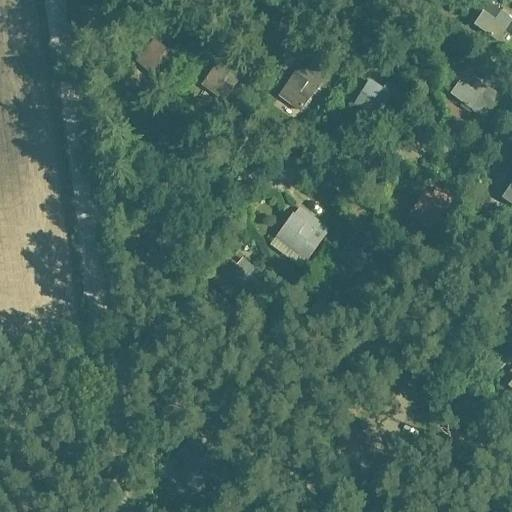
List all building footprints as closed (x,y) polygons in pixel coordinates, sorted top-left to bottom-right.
[(497,43),(511,20),(483,1),(468,23),(497,43)] [(160,35),(155,41),(137,62),(157,79),(180,53),(160,35)] [(202,86),(224,102),(244,74),(223,58),(202,86)] [(279,97),(301,113),(322,84),(300,68),(279,97)] [(488,91),(460,70),(449,85),(456,90),(451,97),(473,112),(488,91)] [(377,120),(391,98),(399,103),(404,95),(386,84),(381,91),(369,83),(355,105),(377,120)] [(155,109),(132,137),(153,154),(175,127),(155,109)] [(511,170),(510,174),(495,196),(511,207),(511,170)] [(428,187),(409,217),(431,231),(451,202),(428,187)] [(277,238),(299,254),(308,261),(329,232),(298,210),(277,238)] [(155,231),(162,236),(147,258),(169,273),(194,236),(185,230),(180,237),(160,223),(155,231)] [(361,231),(338,258),(359,275),(382,248),(361,231)] [(213,284),(234,300),(256,273),(235,256),(213,284)] [(153,361),(154,369),(162,368),(161,360),(153,361)] [(221,471),(203,451),(176,473),(194,494),(221,471)]
